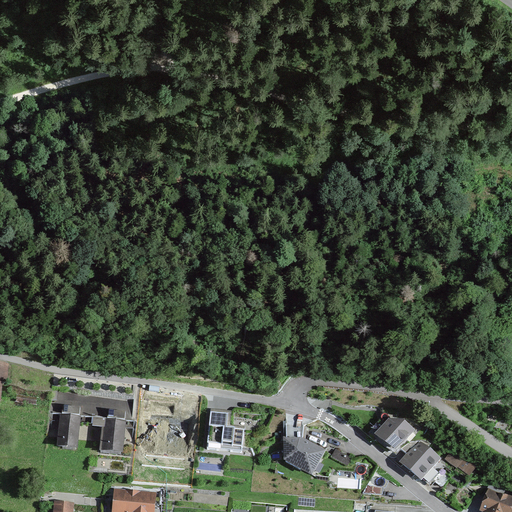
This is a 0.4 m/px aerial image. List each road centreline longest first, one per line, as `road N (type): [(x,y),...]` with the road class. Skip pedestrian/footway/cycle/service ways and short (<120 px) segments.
road 1 (track): [(161,66),(358,114),(511,123)]
road 2 (residential): [(0,358),(306,410)]
road 3 (residential): [(306,410),(345,430),(446,511)]
road 4 (track): [(0,103),(161,66)]
road 5 (residential): [(413,394),(311,383),(300,395),(306,410)]
